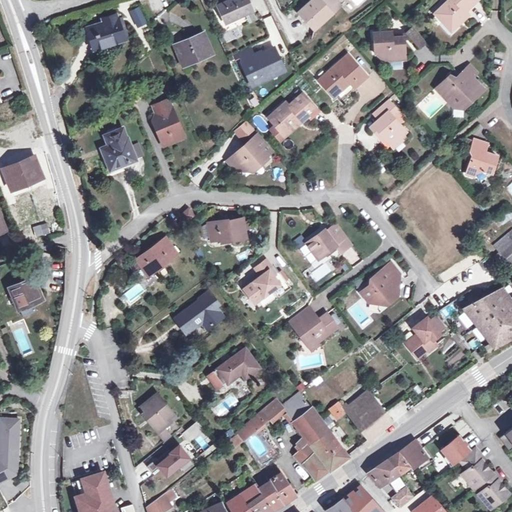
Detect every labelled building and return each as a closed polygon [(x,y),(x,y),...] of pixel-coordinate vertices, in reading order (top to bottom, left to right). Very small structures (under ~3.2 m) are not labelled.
[(245,13),(253,10),(248,0),(228,0),(217,5),(225,22),(245,13)] [(311,0),(299,12),(314,29),(340,5),(335,0),(311,0)] [(461,8),(464,12),(476,0),(448,0),(434,13),(451,30),(465,17),(459,11),(461,8)] [(138,26),(145,22),(138,8),(131,12),(138,26)] [(467,15),(464,12),(461,8),(459,11),(465,17),(467,15)] [(253,10),(245,13),(248,21),(256,17),(253,10)] [(116,14),(106,17),(108,21),(103,22),(87,27),(93,49),(124,40),(123,37),(117,18),(116,14)] [(123,16),(117,18),(123,37),(129,36),(123,16)] [(412,27),(405,33),(411,39),(419,48),(425,42),(412,27)] [(392,37),(392,34),(392,31),(373,33),(374,53),(383,52),(383,60),(405,59),(404,39),(404,37),(392,37)] [(184,63),(210,52),(203,33),(176,45),(184,63)] [(248,48),(237,53),(252,86),(269,78),(267,73),(283,66),(274,48),(253,58),(248,48)] [(349,83),(354,88),(359,83),(367,76),(348,54),(318,80),(333,97),(349,83)] [(469,63),(459,73),(467,82),(473,76),(477,71),(469,63)] [(283,66),(267,73),(269,78),(285,70),(283,66)] [(467,82),(459,73),(451,80),(448,76),(435,88),(453,108),(463,108),(471,101),(469,99),(476,92),(478,94),(484,88),(473,76),(467,82)] [(471,101),(478,94),(476,92),(469,99),(471,101)] [(307,116),(316,108),(303,93),(288,105),(286,102),(268,117),(275,125),(280,121),(286,129),(295,122),(299,118),(301,121),(307,116)] [(153,121),(161,140),(170,137),(172,141),(184,136),(168,99),(153,106),(158,119),(153,121)] [(390,144),(400,136),(406,131),(398,122),(403,117),(398,110),(388,99),(373,112),(378,119),(370,126),(376,133),(379,131),(385,138),(390,144)] [(319,112),(316,108),(307,116),(310,120),(319,112)] [(241,137),(252,127),(247,121),(236,131),(241,137)] [(280,121),(275,125),(282,133),(286,129),(280,121)] [(109,159),(113,168),(128,162),(129,165),(137,161),(135,157),(130,146),(129,140),(128,141),(122,128),(104,135),(108,145),(112,144),(113,147),(103,151),(106,160),(109,159)] [(379,131),(376,133),(382,140),(385,138),(379,131)] [(252,138),(230,157),(238,166),(248,166),(252,171),(268,157),(266,155),(273,150),(261,137),(258,133),(252,138)] [(402,139),(400,136),(390,144),(393,147),(402,139)] [(170,137),(161,140),(163,145),(172,141),(170,137)] [(468,170),(476,173),(483,169),(493,172),(498,156),(486,152),(488,143),(476,139),(472,151),(473,155),(468,170)] [(142,154),(137,143),(130,146),(135,157),(142,154)] [(2,169),(6,179),(10,177),(15,188),(39,178),(34,167),(39,165),(35,156),(2,169)] [(238,166),(230,157),(227,160),(236,170),(252,171),(248,166),(238,166)] [(113,168),(109,159),(106,160),(100,162),(105,173),(114,170),(113,168)] [(43,177),(39,165),(34,167),(39,178),(43,177)] [(10,177),(6,179),(11,190),(15,188),(10,177)] [(243,217),(245,228),(251,227),(249,216),(243,217)] [(245,228),(243,217),(228,220),(227,219),(208,222),(200,227),(202,236),(211,238),(211,241),(219,239),(230,237),(231,240),(246,238),(245,228)] [(306,243),(312,250),(318,259),(336,246),(341,252),(352,243),(336,223),(325,231),(324,229),(306,243)] [(511,230),(503,238),(508,243),(511,248),(511,230)] [(294,239),(298,247),(305,243),(301,235),(294,239)] [(147,275),(177,253),(165,237),(128,265),(133,272),(141,266),(147,275)] [(508,243),(503,238),(494,246),(499,251),(508,243)] [(511,265),(511,248),(508,243),(499,251),(511,266),(511,265)] [(352,246),(343,252),(351,264),(360,258),(352,246)] [(318,259),(312,250),(309,252),(315,261),(318,259)] [(26,257),(29,265),(41,260),(39,253),(26,257)] [(260,276),(244,288),(254,303),(280,284),(274,276),(277,274),(266,259),(255,268),(259,274),(260,276)] [(323,263),(309,273),(315,281),(329,271),(323,263)] [(390,303),(398,297),(393,290),(395,283),(403,276),(392,263),(371,279),(374,283),(362,292),(370,304),(382,303),(387,299),(390,303)] [(30,271),(28,265),(18,269),(20,275),(30,271)] [(260,276),(259,274),(242,286),(244,288),(260,276)] [(393,290),(398,297),(403,276),(395,283),(393,290)] [(41,298),(33,278),(11,287),(19,307),(41,298)] [(481,285),(487,294),(499,288),(494,278),(481,285)] [(138,282),(121,295),(128,303),(145,290),(138,282)] [(499,288),(487,294),(480,297),(465,307),(494,346),(511,335),(511,297),(511,299),(502,287),(499,288)] [(197,305),(196,303),(178,316),(188,330),(197,324),(193,319),(198,315),(202,320),(207,327),(222,316),(215,306),(218,303),(209,291),(198,299),(199,300),(201,302),(197,305)] [(472,298),(470,294),(460,298),(462,303),(472,298)] [(346,309),(361,329),(374,319),(359,299),(346,309)] [(313,336),(317,341),(337,327),(326,313),(321,317),(322,318),(319,321),(308,306),(289,320),(306,342),(313,336)] [(193,319),(197,324),(202,320),(198,315),(193,319)] [(430,320),(438,330),(444,326),(436,315),(430,320)] [(440,333),(438,330),(430,320),(427,316),(413,327),(418,333),(419,334),(416,336),(415,335),(405,342),(412,350),(418,357),(421,354),(428,349),(429,350),(437,343),(433,338),(440,333)] [(24,354),(32,351),(21,327),(13,330),(24,354)] [(453,338),(438,347),(448,363),(462,354),(453,338)] [(259,367),(245,348),(216,369),(208,375),(217,388),(226,381),(227,383),(241,373),(245,378),(259,367)] [(367,390),(360,396),(369,407),(376,401),(368,392),(367,390)] [(280,406),(308,441),(310,443),(324,432),(318,424),(322,421),(299,391),(280,406)] [(141,406),(146,411),(149,415),(147,416),(165,440),(171,436),(163,426),(169,421),(167,419),(173,414),(160,397),(157,393),(151,398),(141,406)] [(345,403),(341,406),(345,411),(349,408),(371,436),(392,421),(376,401),(369,407),(360,396),(347,406),(345,403)] [(276,400),(269,406),(275,413),(272,416),(274,419),(284,411),(280,406),(276,400)] [(345,411),(341,406),(338,402),(330,408),(337,417),(345,411)] [(269,406),(250,422),(256,429),(272,416),(275,413),(269,406)] [(0,418),(0,456),(18,457),(20,419),(0,418)] [(315,450),(302,462),(315,480),(347,455),(322,421),(318,424),(324,432),(310,443),(315,450)] [(243,442),(256,429),(250,422),(237,433),(241,439),(243,442)] [(511,427),(499,438),(509,451),(511,448),(511,427)] [(211,442),(203,432),(195,439),(203,449),(211,442)] [(241,439),(237,433),(231,437),(235,443),(241,439)] [(295,454),(302,462),(315,450),(310,443),(308,441),(303,435),(299,438),(298,444),(302,448),(295,454)] [(411,468),(417,465),(427,457),(420,447),(415,440),(398,451),(387,458),(398,473),(400,472),(406,467),(409,465),(411,468)] [(427,442),(420,447),(427,457),(434,452),(427,442)] [(157,457),(146,466),(152,472),(159,467),(167,477),(189,457),(179,444),(170,452),(168,450),(158,458),(157,457)] [(475,448),(462,458),(469,467),(461,474),(466,480),(471,480),(475,486),(478,484),(482,489),(477,493),(482,499),(486,500),(492,506),(508,493),(502,486),(501,487),(496,481),(500,478),(494,471),(491,473),(486,466),(485,467),(480,461),(483,458),(475,448)] [(0,456),(0,462),(17,473),(18,457),(0,456)] [(427,457),(417,465),(418,468),(429,460),(427,457)] [(379,485),(398,473),(387,458),(368,472),(369,473),(379,485)] [(469,467),(462,458),(459,460),(467,469),(469,467)] [(0,462),(0,481),(17,473),(0,462)] [(409,470),(411,468),(409,465),(406,467),(400,472),(407,483),(409,481),(408,480),(413,476),(409,470)] [(266,476),(270,482),(284,503),(296,494),(281,472),(280,472),(278,468),(266,476)] [(116,511),(105,472),(84,478),(88,492),(81,494),(85,509),(81,510),(81,511),(116,511)] [(461,475),(451,481),(455,487),(465,480),(461,475)] [(256,483),(260,489),(262,492),(273,510),(284,503),(270,482),(266,476),(256,483)] [(88,492),(84,478),(73,481),(81,510),(85,509),(81,494),(88,492)] [(262,492),(260,489),(256,483),(227,502),(232,511),(254,511),(248,501),(262,492)] [(382,511),(383,511),(360,485),(343,499),(342,498),(327,509),(328,511),(382,511)] [(404,488),(391,498),(399,507),(412,498),(404,488)] [(248,501),(254,511),(269,511),(273,510),(262,492),(248,501)] [(411,511),(447,511),(433,493),(411,511)] [(147,511),(159,511),(160,511),(154,500),(146,507),(147,511)] [(226,511),(221,502),(208,508),(209,511),(226,511)]
